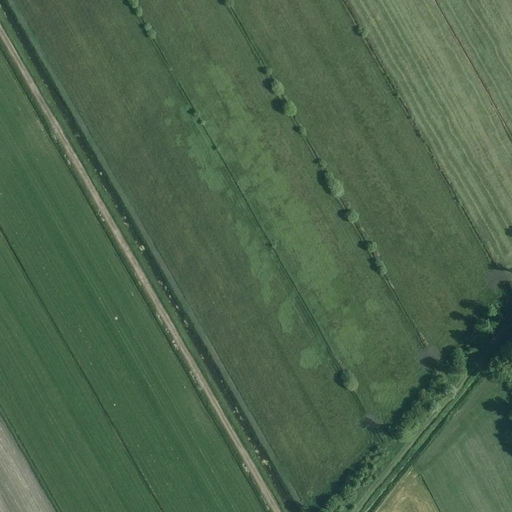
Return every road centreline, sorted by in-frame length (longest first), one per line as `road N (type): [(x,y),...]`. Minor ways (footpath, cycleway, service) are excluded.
road 1 (track): [(280,511),(0,29)]
road 2 (track): [(359,511),(511,324)]
